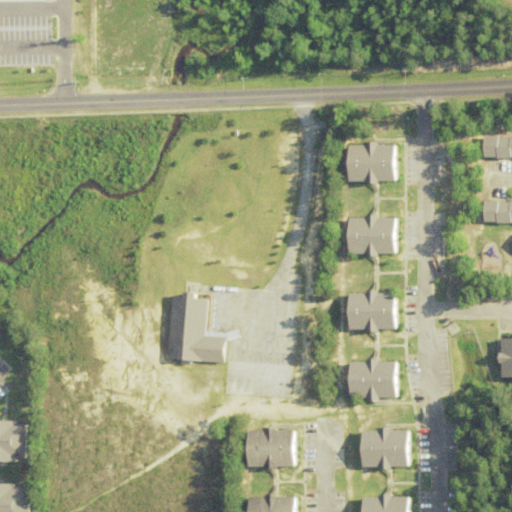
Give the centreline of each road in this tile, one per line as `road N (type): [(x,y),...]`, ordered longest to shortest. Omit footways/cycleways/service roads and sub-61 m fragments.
road 1 (tertiary): [(0,105),(511,86)]
road 2 (residential): [(426,91),(424,321),(435,511)]
